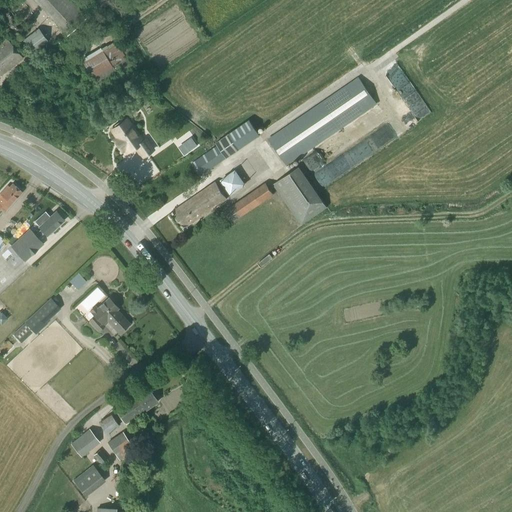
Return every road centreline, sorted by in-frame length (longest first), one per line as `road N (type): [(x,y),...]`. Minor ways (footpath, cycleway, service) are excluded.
road 1 (primary): [(329,511),(127,238),(91,201),(0,147)]
road 2 (track): [(259,143),(464,0)]
